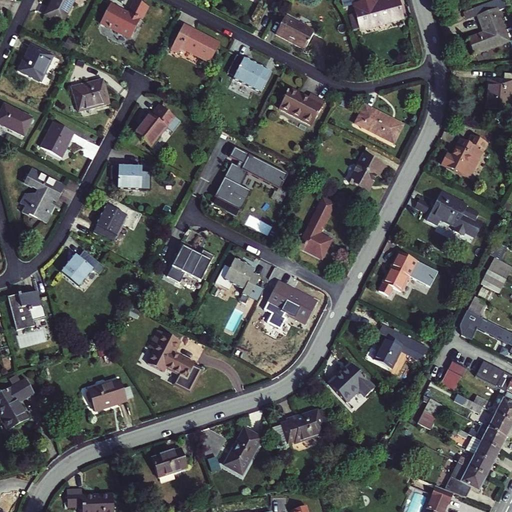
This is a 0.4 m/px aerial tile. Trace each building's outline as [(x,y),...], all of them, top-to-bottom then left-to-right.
[(52,0),(44,16),(61,24),(73,0),(52,0)] [(141,20),(148,7),(135,0),(134,0),(128,14),(110,5),(100,24),(130,40),(140,20),(141,20)] [(357,18),(361,31),(401,20),(396,0),(392,0),(384,2),(384,3),(377,5),(375,1),(354,6),(357,18)] [(467,39),(474,55),(509,42),(496,8),(504,5),(501,0),(494,0),(474,8),(477,16),(484,32),(467,39)] [(314,32),(285,17),(276,35),(305,50),(314,32)] [(348,21),(351,33),(361,31),(357,18),(348,21)] [(209,63),(219,44),(184,25),(171,50),(178,54),(181,48),(209,63)] [(53,57),(30,46),(17,72),(40,83),(53,57)] [(259,95),(270,74),(236,56),(227,74),(234,77),(232,80),(253,90),(252,91),(259,95)] [(511,74),(504,74),(504,80),(487,79),(485,108),(510,110),(511,88),(511,74)] [(102,80),(71,88),(78,113),(109,104),(102,80)] [(304,97),(289,89),(279,109),(311,127),(324,102),(307,93),(304,97)] [(32,119),(3,105),(0,111),(0,125),(23,137),(32,119)] [(161,107),(160,107),(152,116),(150,115),(134,136),(150,148),(166,128),(173,133),(181,123),(169,114),(161,107)] [(402,126),(364,107),(355,125),(393,144),(402,126)] [(73,134),(53,123),(40,148),(61,159),(73,134)] [(446,155),(441,164),(469,179),(487,144),(471,136),(467,143),(460,139),(452,153),(454,154),(452,158),(446,155)] [(381,177),(386,167),(363,156),(349,182),(368,192),(377,175),(381,177)] [(242,170),(231,165),(214,198),(240,212),(250,192),(235,184),(242,170)] [(110,181),(117,181),(118,167),(111,167),(110,181)] [(141,168),(118,167),(117,181),(117,190),(140,191),(141,168)] [(57,202),(64,187),(32,171),(25,183),(24,185),(33,189),(33,187),(38,190),(34,199),(30,197),(28,199),(24,197),(20,205),(24,207),(21,214),(28,218),(29,216),(46,225),(55,207),(48,204),(51,199),(57,202)] [(440,193),(429,215),(426,221),(437,227),(440,221),(454,229),(453,232),(462,237),(464,233),(475,238),(481,226),(474,222),(478,215),(465,209),(466,206),(440,193)] [(318,235),(334,205),(322,200),(298,247),(321,259),(330,241),(318,235)] [(133,220),(106,206),(92,233),(112,244),(123,224),(129,227),(133,220)] [(500,260),(507,247),(493,241),(487,253),(495,257),(500,260)] [(200,282),(210,263),(181,248),(172,268),(200,282)] [(104,268),(84,251),(78,258),(75,256),(61,273),(78,287),(92,271),(98,275),(104,268)] [(495,257),(488,271),(505,280),(511,267),(511,266),(500,260),(495,257)] [(253,271),(234,261),(224,281),(243,291),(241,295),(242,295),(238,302),(245,305),(250,295),(258,279),(251,275),(253,271)] [(408,277),(413,279),(416,272),(394,261),(379,292),(387,296),(389,298),(394,301),(398,300),(400,297),(400,293),(408,277)] [(488,271),(481,284),(499,293),(505,280),(488,271)] [(250,295),(259,300),(267,284),(258,279),(250,295)] [(316,303),(278,283),(267,305),(305,324),(316,303)] [(492,294),(482,289),(479,295),(489,301),(492,294)] [(20,297),(20,295),(7,298),(16,331),(34,327),(30,312),(32,311),(31,309),(40,307),(37,292),(24,296),(25,298),(20,299),(19,297),(20,297)] [(475,297),(468,311),(480,317),(487,303),(475,297)] [(461,335),(471,341),(477,328),(511,345),(511,348),(510,353),(511,353),(511,333),(480,317),(468,311),(467,311),(459,326),(461,335)] [(378,334),(385,337),(389,339),(393,330),(382,325),(378,334)] [(389,339),(385,337),(373,360),(391,369),(403,346),(409,349),(413,341),(393,330),(389,339)] [(179,343),(158,331),(149,348),(154,351),(147,364),(163,373),(165,369),(186,380),(193,365),(173,354),(179,343)] [(511,375),(483,360),(475,376),(505,392),(506,389),(511,392),(511,375)] [(452,362),(448,371),(461,378),(462,378),(467,369),(452,362)] [(338,374),(328,384),(345,403),(358,391),(364,397),(373,389),(351,365),(340,375),(338,374)] [(448,371),(440,386),(453,393),(461,378),(448,371)] [(17,404),(33,395),(25,381),(0,394),(0,417),(8,431),(27,420),(17,404)] [(126,402),(120,381),(87,391),(93,412),(126,402)] [(511,395),(506,392),(495,414),(511,422),(511,395)] [(436,418),(442,405),(423,396),(424,402),(427,404),(423,412),(436,418)] [(476,397),(473,403),(482,407),(485,401),(476,397)] [(473,403),(466,400),(463,406),(478,414),(482,407),(473,403)] [(330,430),(326,418),(320,420),(317,410),(286,420),(287,422),(281,424),(281,425),(287,442),(287,443),(293,441),(294,444),(325,434),(324,432),(330,430)] [(436,418),(423,412),(416,425),(429,431),(436,418)] [(511,425),(511,422),(495,414),(488,428),(506,437),(511,425)] [(459,430),(468,434),(471,428),(462,424),(459,430)] [(287,442),(281,425),(273,428),(278,445),(287,442)] [(481,425),(475,438),(499,450),(506,437),(488,428),(481,425)] [(459,430),(455,428),(452,434),(465,441),(468,434),(459,430)] [(262,439),(243,429),(224,466),(241,475),(252,454),(253,454),(262,439)] [(466,450),(474,454),(492,463),(499,450),(475,438),(473,437),(466,450)] [(157,478),(187,468),(180,449),(151,459),(157,478)] [(457,462),(458,462),(486,477),(492,463),(474,454),(470,462),(460,456),(457,462)] [(455,460),(446,456),(442,463),(451,467),(455,460)] [(486,477),(458,462),(451,477),(444,490),(454,494),(466,498),(471,488),(478,491),(486,477)] [(446,511),(454,494),(444,490),(438,487),(428,510),(432,511),(446,511)] [(92,497),(92,495),(81,496),(81,489),(66,490),(67,507),(81,507),(81,511),(112,511),(112,494),(99,495),(99,496),(92,497)]
